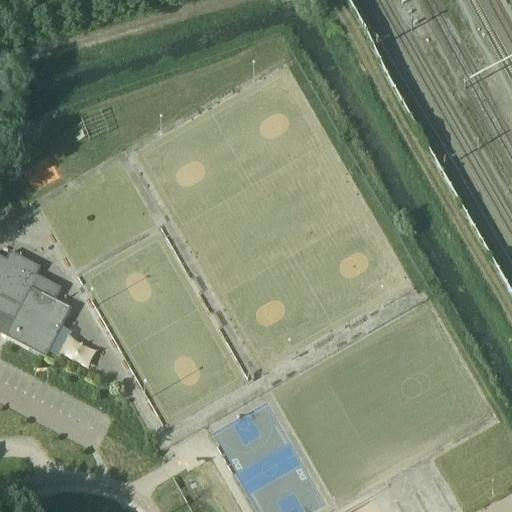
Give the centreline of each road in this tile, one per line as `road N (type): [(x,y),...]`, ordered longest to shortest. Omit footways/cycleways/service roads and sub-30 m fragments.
road 1 (track): [(511,319),(333,0)]
road 2 (track): [(230,0),(0,68)]
